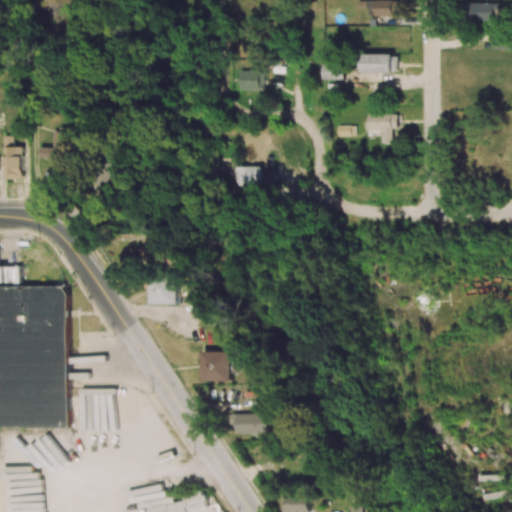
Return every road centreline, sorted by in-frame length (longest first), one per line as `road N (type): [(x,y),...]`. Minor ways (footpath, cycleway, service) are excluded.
road 1 (secondary): [(249,511),(50,222)]
road 2 (residential): [(220,0),(227,101),(243,115),(303,117),(316,136),(320,191),(331,202)]
road 3 (residential): [(432,214),(431,0)]
road 4 (residential): [(511,214),(331,202)]
